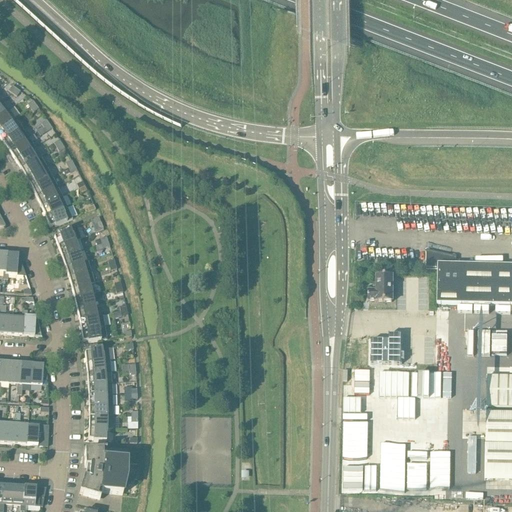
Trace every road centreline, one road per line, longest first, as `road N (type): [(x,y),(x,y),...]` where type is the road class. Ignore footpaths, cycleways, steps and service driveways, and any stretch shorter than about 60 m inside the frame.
road 1 (tertiary): [(327,511),(326,137)]
road 2 (motorway): [(36,0),(157,102),(259,135),(326,137)]
road 3 (unknown): [(428,327),(442,360),(450,481),(511,490)]
road 4 (motorway): [(307,0),(511,79)]
road 5 (motorway): [(326,137),(511,138)]
road 6 (secondary): [(326,137),(327,0)]
road 7 (residential): [(61,473),(61,352)]
